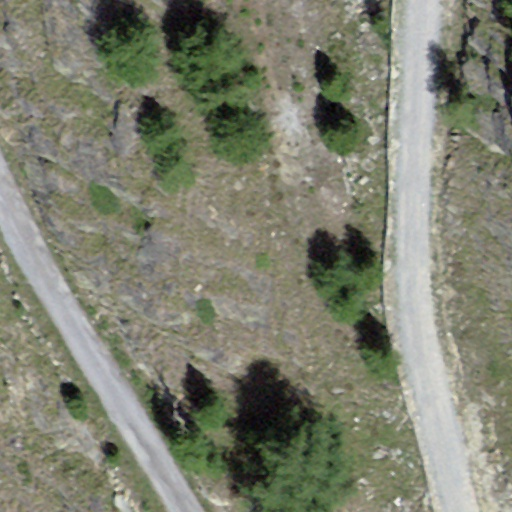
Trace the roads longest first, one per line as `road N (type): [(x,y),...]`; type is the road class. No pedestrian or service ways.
road 1 (track): [(419,0),(409,260),(431,407),(462,511)]
road 2 (track): [(183,511),(75,336),(0,191)]
